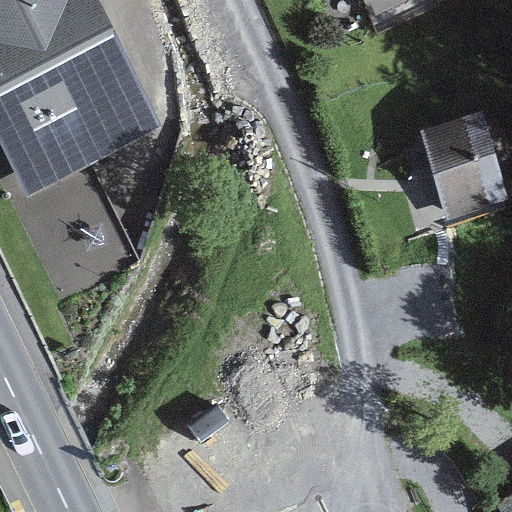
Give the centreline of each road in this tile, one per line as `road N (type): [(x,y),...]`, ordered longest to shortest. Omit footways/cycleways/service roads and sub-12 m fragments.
road 1 (residential): [(369,511),(376,462),(337,268),(300,140),(242,0)]
road 2 (secondary): [(0,371),(68,511)]
